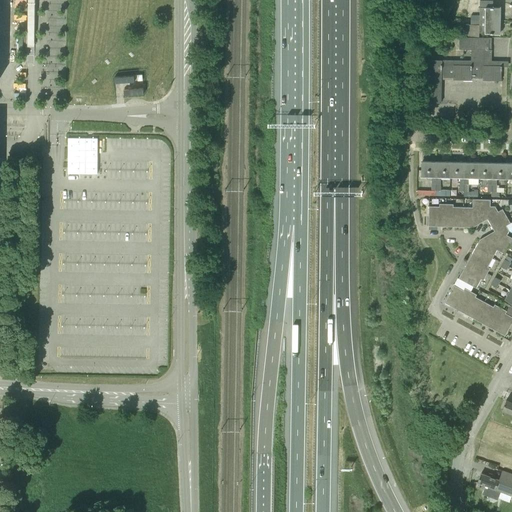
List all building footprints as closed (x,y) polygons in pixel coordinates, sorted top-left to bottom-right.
[(470,20),(500,20),(501,8),(493,7),(493,0),(480,0),(479,16),(470,16),(470,20)] [(479,33),(490,33),(500,33),(500,20),(470,20),(465,20),(464,24),(479,25),(479,33)] [(501,81),(501,80),(501,70),(502,70),(502,66),(495,66),(495,61),(491,61),(492,38),(460,37),(460,49),(472,49),(471,60),(424,60),(423,102),(441,103),(442,79),(471,80),(472,78),(483,78),(483,80),(501,81)] [(136,73),(116,73),(117,81),(136,80),(136,73)] [(144,84),(125,87),(126,93),(145,90),(144,84)] [(98,139),(68,139),(68,175),(98,175),(98,139)] [(431,190),(436,190),(436,161),(422,161),(422,176),(432,176),(431,190)] [(436,161),(436,190),(441,191),(441,183),(441,177),(450,177),(451,161),(436,161)] [(459,191),(464,191),(465,162),(451,161),(450,177),(460,177),(459,191)] [(465,162),(464,191),(469,191),(469,184),(468,184),(469,178),(478,178),(479,162),(465,162)] [(487,192),(492,192),(493,162),(479,162),(478,178),(488,178),(487,192)] [(493,162),(492,192),(497,192),(497,184),(497,178),(507,178),(507,163),(493,162)] [(484,217),(487,217),(490,206),(490,199),(473,199),(472,207),(463,207),(463,227),(473,227),(473,223),(475,223),(484,217)] [(438,225),(446,225),(447,204),(439,203),(439,206),(429,206),(428,226),(437,226),(438,225)] [(454,227),(463,227),(463,207),(453,206),(453,204),(447,204),(446,225),(454,225),(454,227)] [(491,225),(506,216),(502,209),(498,211),(495,206),(490,206),(487,217),(491,225)] [(510,243),(511,239),(511,237),(507,235),(509,230),(506,225),(511,223),(506,216),(491,225),(495,232),(494,234),(485,239),(484,241),(497,250),(504,254),(508,247),(510,243)] [(492,258),(497,250),(484,241),(480,239),(475,248),(492,258)] [(468,264),(487,274),(490,268),(488,266),(492,258),(475,248),(471,256),(472,256),(468,264)] [(487,274),(468,264),(464,271),(463,270),(458,278),(476,288),(481,279),(483,280),(487,274)] [(453,306),(460,310),(471,291),(465,288),(464,290),(454,285),(444,303),(452,307),(453,306)] [(467,315),(475,319),(484,301),(476,297),(477,295),(471,291),(460,310),(468,313),(467,315)] [(483,322),(490,326),(501,307),(494,304),(493,306),(484,301),(475,319),(482,323),(483,322)] [(501,307),(490,326),(498,330),(497,331),(505,336),(511,322),(511,316),(505,313),(506,310),(501,307)] [(502,409),(511,413),(511,402),(506,400),(502,409)] [(478,482),(509,494),(508,497),(511,497),(511,473),(503,470),(499,479),(481,473),(478,482)]
